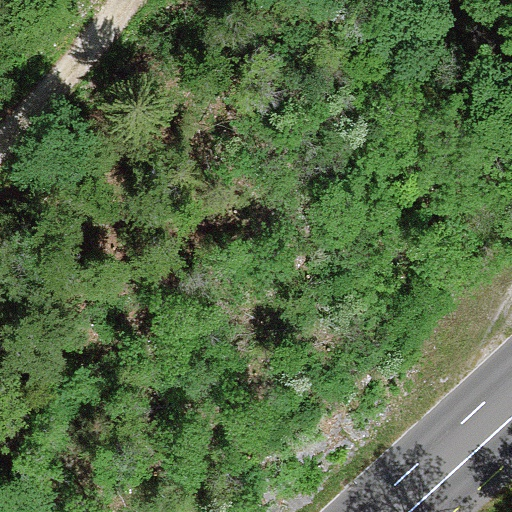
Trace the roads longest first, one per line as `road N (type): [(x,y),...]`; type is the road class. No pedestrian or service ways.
road 1 (track): [(119,0),(62,91),(0,153)]
road 2 (primary): [(395,511),(511,404)]
